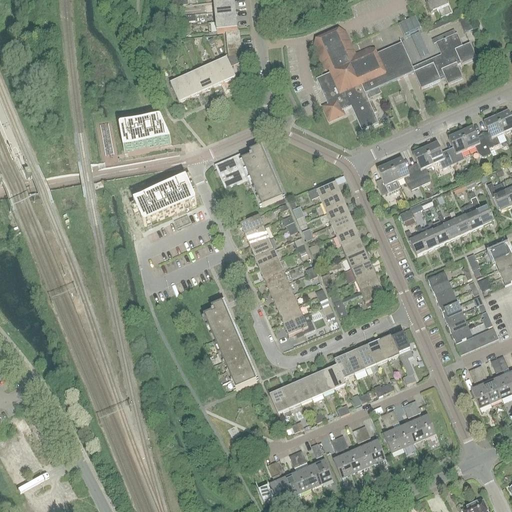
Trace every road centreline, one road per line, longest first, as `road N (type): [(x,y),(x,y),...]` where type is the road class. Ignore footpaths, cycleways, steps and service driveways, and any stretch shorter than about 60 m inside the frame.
road 1 (residential): [(412,313),(294,362),(274,354),(192,160),(271,130)]
road 2 (residential): [(258,459),(441,379)]
road 3 (residential): [(348,169),(511,92)]
road 4 (residential): [(412,313),(348,169)]
road 5 (residential): [(34,385),(106,511)]
road 6 (residential): [(271,130),(256,0)]
road 7 (unknown): [(212,210),(143,239),(138,252),(148,289)]
road 8 (tertiary): [(362,511),(478,460)]
